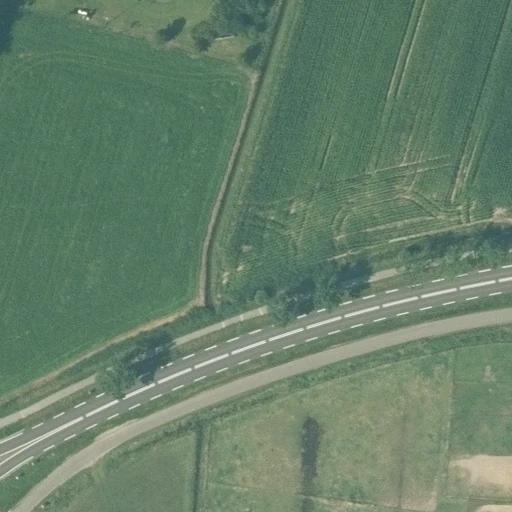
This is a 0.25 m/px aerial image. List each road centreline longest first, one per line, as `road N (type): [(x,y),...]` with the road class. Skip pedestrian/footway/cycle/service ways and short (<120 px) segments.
road 1 (secondary): [(511,284),(312,329),(106,408),(0,464)]
road 2 (unclassified): [(511,312),(369,330),(145,416),(78,454),(21,511)]
